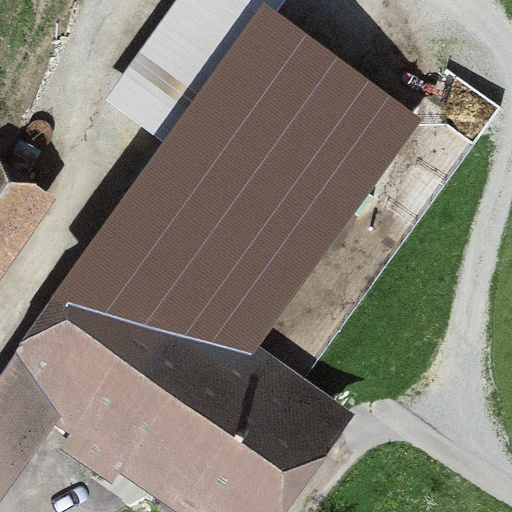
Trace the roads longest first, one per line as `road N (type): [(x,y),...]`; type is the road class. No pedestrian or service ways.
road 1 (track): [(511,489),(383,408),(94,182)]
road 2 (track): [(94,182),(125,115),(160,0)]
road 3 (track): [(94,182),(0,312)]
